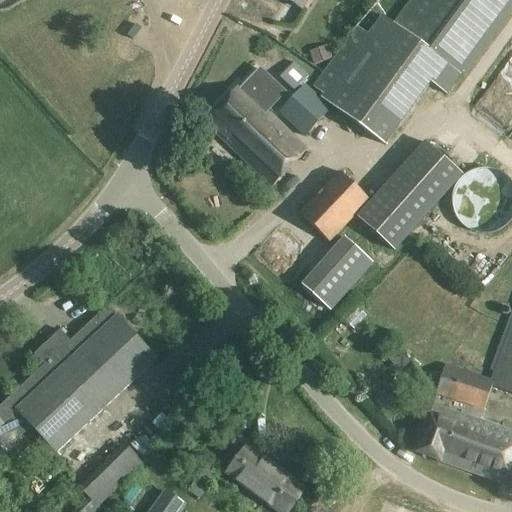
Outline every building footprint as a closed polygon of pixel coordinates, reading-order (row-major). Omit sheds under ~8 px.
[(285,0),(302,10),(308,0),(285,0)] [(367,35),(358,28),(313,88),(323,95),(320,99),(385,147),(431,84),(433,86),(447,96),(511,8),(511,0),(416,0),(396,27),(381,16),(367,35)] [(134,33),(130,39),(136,43),(139,36),(134,33)] [(308,50),(312,63),(329,59),(326,45),(308,50)] [(293,63),(278,78),(292,92),(307,77),(293,63)] [(239,85),(204,122),(272,188),(308,151),(239,85)] [(331,109),(305,86),(279,116),(305,138),(331,109)] [(356,222),(395,256),(455,190),(454,192),(454,194),(453,197),(453,200),(452,203),(453,205),(453,208),(453,210),(454,213),(455,216),(456,217),(458,220),(458,221),(460,224),(463,226),(465,228),(469,231),(472,232),(475,233),(478,234),(483,235),(486,235),(491,234),(494,234),(497,233),(500,231),(504,229),(508,226),(510,224),(511,220),(511,183),(511,182),(509,180),(508,179),(505,177),(501,174),(497,172),(494,171),(489,170),(486,170),(481,170),(477,171),(474,172),(469,174),(467,175),(465,176),(462,179),(425,146),(356,222)] [(301,215),(331,245),(369,202),(339,173),(301,215)] [(343,238),(301,286),(331,313),(373,265),(343,238)] [(7,402),(31,428),(56,455),(158,359),(116,315),(115,316),(108,307),(71,342),(61,331),(35,356),(44,366),(7,402)] [(354,333),(367,319),(357,309),(344,323),(354,333)] [(435,395),(483,411),(491,387),(511,394),(511,324),(490,380),(445,365),(435,395)] [(0,442),(7,451),(31,428),(7,402),(0,408),(0,442)] [(417,453),(460,469),(477,422),(434,406),(417,453)] [(511,434),(477,422),(460,469),(511,487),(511,434)] [(276,511),(290,511),(307,489),(247,446),(226,475),(276,511)] [(98,511),(99,511),(143,467),(123,448),(77,493),(86,502),(76,511),(98,511)] [(181,511),(186,506),(166,492),(151,511),(181,511)]
